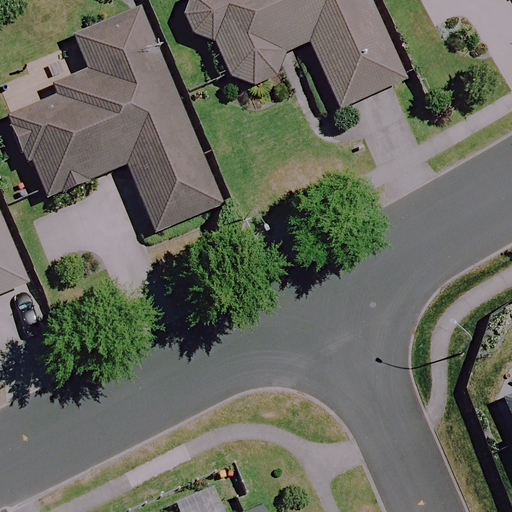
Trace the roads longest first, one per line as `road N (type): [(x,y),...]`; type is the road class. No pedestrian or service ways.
road 1 (tertiary): [(0,458),(338,304)]
road 2 (residential): [(338,304),(430,511)]
road 3 (tertiary): [(338,304),(511,195)]
